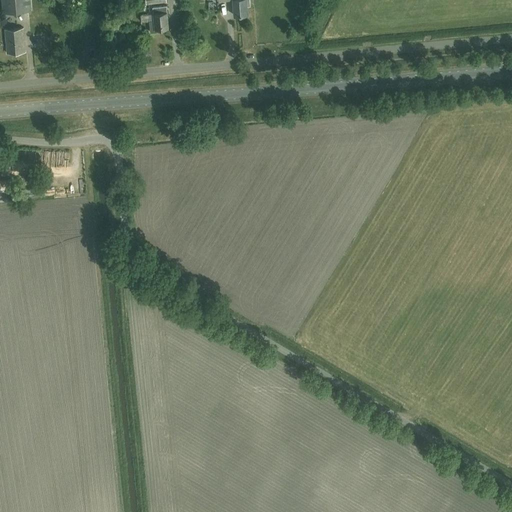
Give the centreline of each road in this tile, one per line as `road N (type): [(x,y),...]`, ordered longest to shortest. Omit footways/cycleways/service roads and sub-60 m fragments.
road 1 (unclassified): [(511,484),(144,266),(128,238),(117,158),(105,140),(0,138)]
road 2 (unclassified): [(0,86),(511,39)]
road 3 (secondary): [(511,71),(0,113)]
